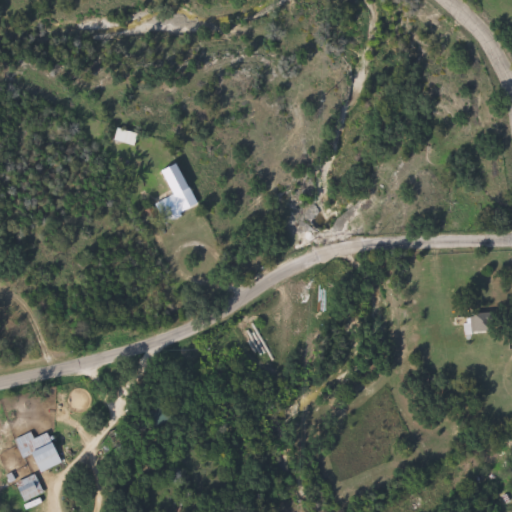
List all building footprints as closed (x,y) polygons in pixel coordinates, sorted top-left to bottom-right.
[(139,135),(136,146),(117,140),(121,129),(139,135)] [(156,205),(177,195),(167,171),(182,164),(195,191),(192,192),(199,207),(165,223),(156,205)] [(492,326),(479,333),(472,322),(485,314),(492,326)] [(162,423),(166,415),(172,419),(168,427),(162,423)] [(66,463),(44,473),(36,455),(26,459),(17,440),(34,433),(37,440),(53,433),(66,463)] [(46,493),(27,502),(18,484),(37,474),(46,493)]
